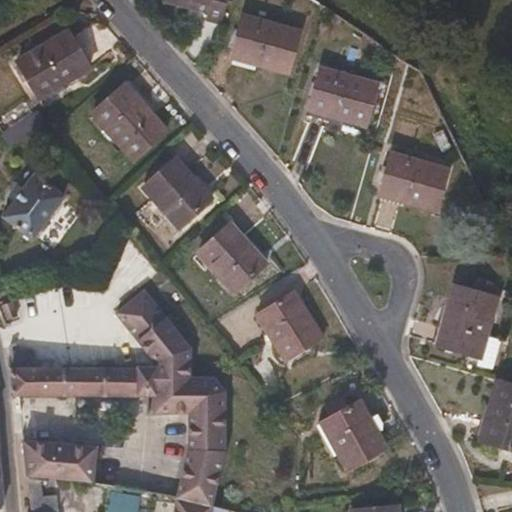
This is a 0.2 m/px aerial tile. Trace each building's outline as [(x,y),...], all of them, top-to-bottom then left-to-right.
[(223,22),(228,0),(166,0),(209,11),(207,18),(223,22)] [(292,70),(303,29),(245,13),(233,55),(292,70)] [(93,65),(71,29),(19,59),(41,96),(93,65)] [(369,124),(381,82),(322,65),(311,107),(369,124)] [(170,127),(129,82),(95,111),(136,158),(170,127)] [(40,108),(35,99),(26,105),(32,114),(40,108)] [(0,124),(4,131),(32,114),(26,105),(0,120),(0,124)] [(12,142),(47,120),(40,108),(32,114),(4,131),(12,142)] [(440,209),(452,167),(395,151),(382,193),(440,209)] [(181,225),(214,196),(180,156),(146,185),(181,225)] [(35,237),(67,194),(36,171),(25,185),(14,200),(4,214),(35,237)] [(14,200),(25,185),(21,183),(11,197),(14,200)] [(269,260),(233,221),(201,251),(236,290),(269,260)] [(490,333),(501,295),(457,283),(440,343),(483,356),(490,333)] [(325,335),(297,290),(259,312),(288,359),(325,335)] [(230,459),(232,395),(219,380),(198,380),(196,351),(150,294),(124,315),(163,364),(162,368),(163,395),(163,414),(197,414),(197,449),(180,497),(213,505),(230,459)] [(15,314),(11,303),(6,304),(10,316),(15,314)] [(496,368),(504,337),(490,333),(483,356),(481,363),(496,368)] [(147,394),(148,367),(39,366),(39,348),(16,349),(16,367),(12,367),(14,394),(147,394)] [(163,395),(162,368),(148,367),(147,394),(163,395)] [(511,447),(511,382),(501,379),(483,439),(511,447)] [(389,446),(363,399),(319,424),(330,446),(337,443),(350,468),(389,446)] [(96,484),(101,448),(26,442),(30,478),(46,479),(96,484)] [(47,495),(46,479),(30,478),(32,496),(47,495)] [(138,511),(141,497),(111,492),(108,511),(138,511)] [(62,509),(60,493),(47,495),(32,496),(34,511),(38,511),(55,510),(62,509)]
